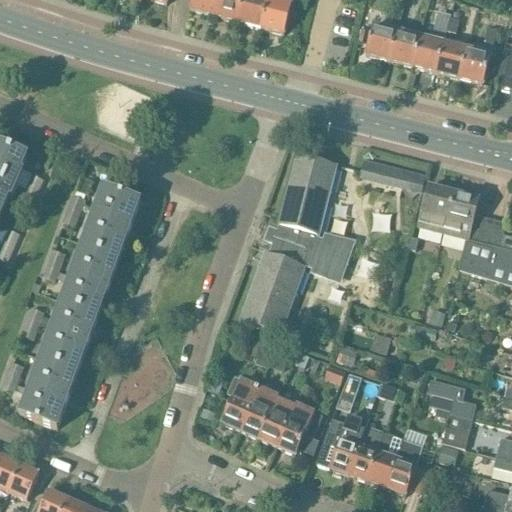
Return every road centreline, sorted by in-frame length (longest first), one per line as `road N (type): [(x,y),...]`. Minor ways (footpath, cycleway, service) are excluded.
road 1 (tertiary): [(276,99),(0,19)]
road 2 (residential): [(0,104),(239,214)]
road 3 (residential): [(169,450),(239,214)]
road 4 (tertiary): [(511,154),(298,104)]
road 5 (residential): [(0,433),(155,500)]
road 6 (residential): [(169,450),(312,511)]
road 7 (residential): [(239,214),(276,99)]
